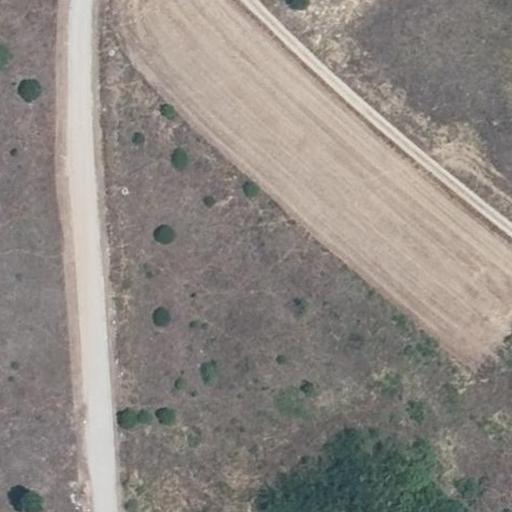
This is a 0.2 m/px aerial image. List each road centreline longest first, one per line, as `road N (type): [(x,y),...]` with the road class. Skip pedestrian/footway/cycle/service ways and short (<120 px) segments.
road 1 (track): [(102,511),(78,62),(84,0)]
road 2 (track): [(246,0),(511,232)]
